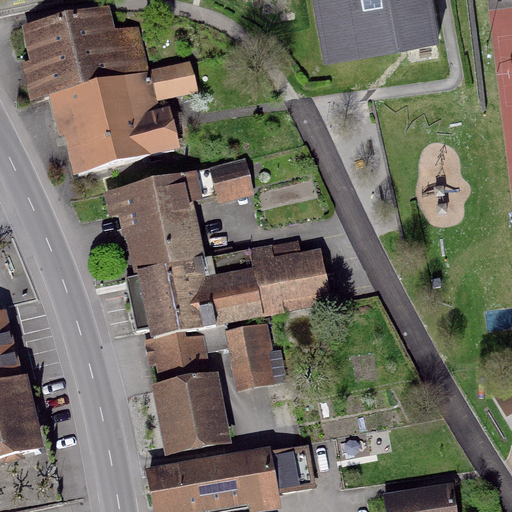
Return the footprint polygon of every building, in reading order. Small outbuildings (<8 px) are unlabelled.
[(312,0),(323,60),(437,39),(429,0),(312,0)] [(134,42),(109,47),(102,15),(27,32),(42,102),(48,100),(142,76),(134,42)] [(77,178),(112,169),(173,153),(163,117),(147,122),(145,118),(139,119),(136,102),(159,97),(159,100),(195,93),(188,68),(148,77),(147,75),(142,76),(48,100),(48,101),(58,99),(77,178)] [(208,172),(179,179),(121,193),(139,277),(197,263),(191,235),(195,234),(194,228),(190,228),(185,207),(215,200),(208,172)] [(105,196),(118,193),(114,176),(101,180),(104,194),(105,197),(105,196)] [(224,329),(223,326),(328,305),(319,254),(298,258),(295,245),(246,254),(198,264),(197,263),(139,277),(139,278),(124,281),(135,334),(150,331),(152,343),(224,329)] [(5,321),(4,319),(0,320),(0,461),(32,453),(33,456),(40,455),(38,448),(35,449),(20,382),(20,381),(16,382),(1,322),(5,321)] [(226,335),(225,328),(224,329),(152,343),(145,344),(149,366),(156,365),(162,392),(158,392),(170,456),(221,446),(218,430),(226,428),(223,412),(215,414),(208,383),(206,383),(201,356),(227,350),(236,393),(266,387),(260,358),(270,356),(268,340),(257,342),(255,330),(226,335)] [(265,458),(265,456),(147,477),(153,511),(200,511),(273,499),(273,498),(310,491),(303,451),(265,458)] [(452,511),(449,490),(382,500),(384,511),(452,511)]
